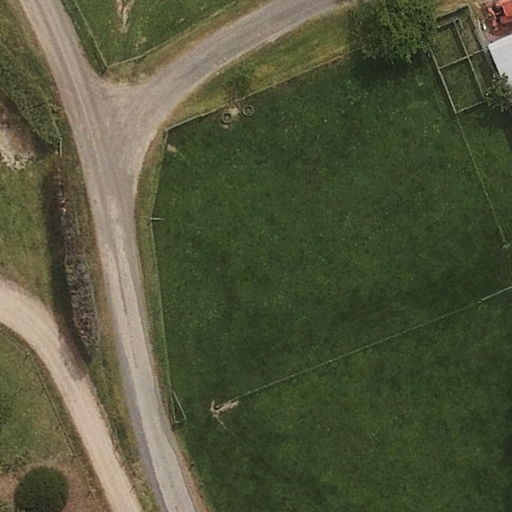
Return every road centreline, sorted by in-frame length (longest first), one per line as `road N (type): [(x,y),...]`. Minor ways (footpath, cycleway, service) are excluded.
road 1 (unknown): [(184,511),(63,136)]
road 2 (unknown): [(63,136),(221,34),(294,0)]
road 3 (unknown): [(63,136),(10,0)]
